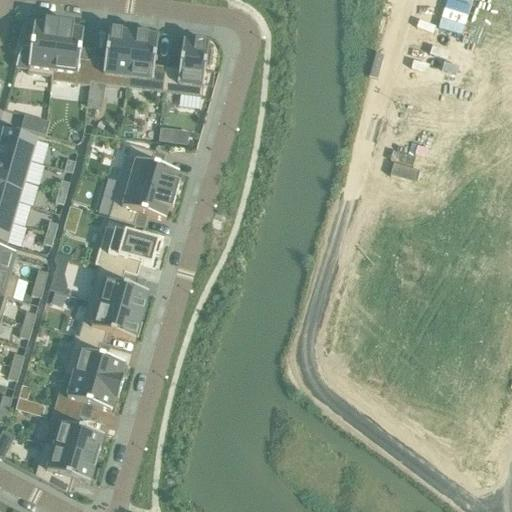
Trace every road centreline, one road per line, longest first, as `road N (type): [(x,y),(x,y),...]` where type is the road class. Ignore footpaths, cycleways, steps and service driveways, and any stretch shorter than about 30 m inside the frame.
road 1 (residential): [(89,0),(224,16),(244,26),(249,50),(114,511)]
road 2 (residential): [(405,0),(351,187),(350,233),(315,356),(336,399),(492,511)]
